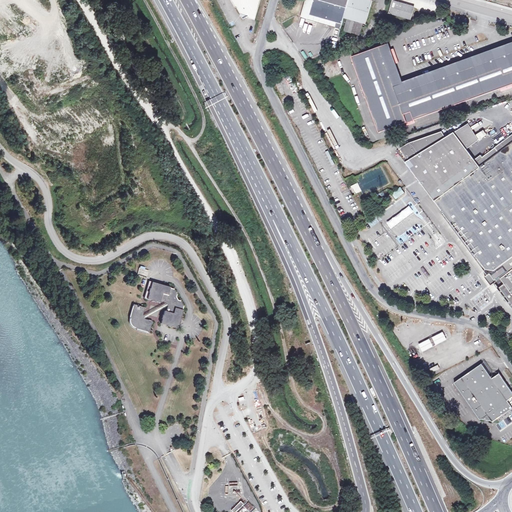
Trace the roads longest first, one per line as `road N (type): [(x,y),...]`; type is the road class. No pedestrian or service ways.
road 1 (unclassified): [(511,366),(479,328),(403,312),(372,291),(259,68),(273,0)]
road 2 (motorway): [(266,196),(415,511)]
road 3 (motorway): [(266,196),(336,389),(365,511)]
road 4 (track): [(156,121),(166,118),(179,130),(250,242),(298,398)]
road 5 (motorway): [(510,481),(485,483),(450,461),(337,269),(318,256)]
road 6 (motorway): [(318,256),(189,0)]
road 7 (motorway): [(436,511),(318,256)]
road 8 (motorway): [(165,0),(266,196)]
road 9 (unknown): [(404,58),(417,76),(494,47),(481,28)]
